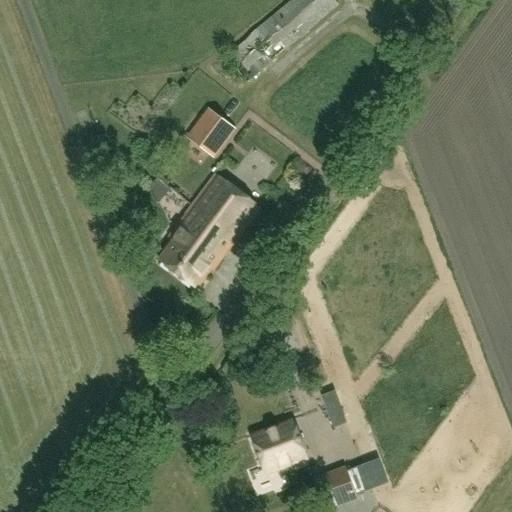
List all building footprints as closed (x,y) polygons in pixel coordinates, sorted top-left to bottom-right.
[(335,0),(292,0),(226,56),(247,81),(339,4),(335,0)] [(186,137),(213,158),(234,128),(208,109),(186,137)] [(425,151),(442,131),(432,123),(416,143),(425,151)] [(213,272),(260,208),(215,175),(168,238),(173,242),(158,261),(194,288),(196,285),(199,287),(211,271),(213,272)] [(340,426),(352,421),(341,390),(329,395),(340,426)] [(307,457),(303,448),(291,420),(251,436),(262,464),(263,464),(267,473),(307,457)] [(317,483),(327,507),(353,496),(344,472),(317,483)]
